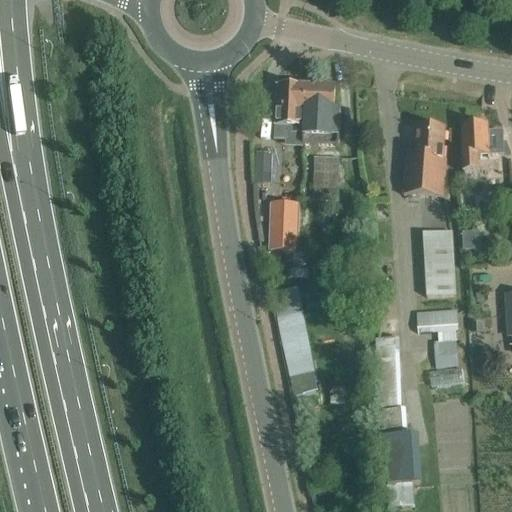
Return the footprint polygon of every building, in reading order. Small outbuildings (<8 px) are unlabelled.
[(306,115),(307,88),(277,87),(276,107),(269,106),(269,113),(276,114),(275,127),(277,127),(277,138),(291,138),(291,129),(305,129),(306,115)] [(307,88),(306,115),(317,116),(317,129),(338,130),(339,112),(334,112),(335,90),(307,88)] [(462,127),(463,147),(464,170),(478,169),(478,157),(490,157),(489,145),(488,125),(462,127)] [(407,155),(406,175),(404,197),(444,200),(445,181),(447,161),(443,161),(445,130),(419,128),(417,156),(407,155)] [(315,160),(314,202),(337,202),(338,160),(315,160)] [(278,266),(303,267),(305,226),(280,225),(278,266)] [(428,298),(456,296),(451,233),(423,235),(428,298)] [(464,236),(464,250),(480,250),(480,236),(464,236)] [(458,312),(417,313),(418,333),(434,332),(434,370),(459,369),(458,312)] [(312,342),(287,347),(294,382),(319,377),(312,342)] [(413,485),(390,487),(391,509),(415,508),(413,485)]
